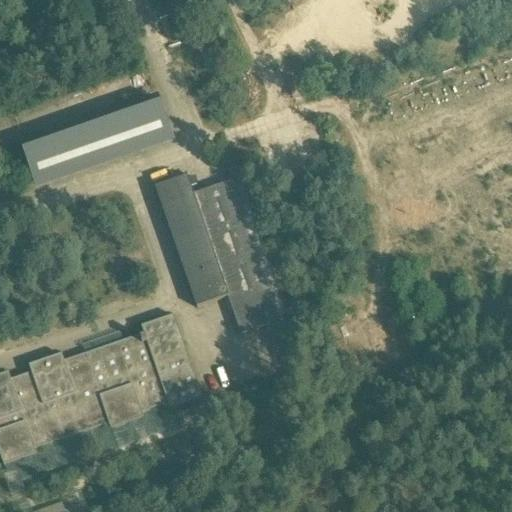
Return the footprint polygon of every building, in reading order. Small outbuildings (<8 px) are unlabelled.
[(198,38),(187,8),(160,18),(170,47),(198,38)] [(35,174),(168,128),(157,97),(25,142),(35,174)] [(289,317),(288,317),(241,179),(194,195),(187,176),(156,187),(198,307),(228,297),(241,333),(289,317)] [(9,373),(0,375),(0,453),(4,466),(37,455),(35,450),(109,424),(111,429),(144,417),(142,413),(169,404),(170,409),(203,397),(174,316),(142,327),(144,334),(85,354),(89,365),(69,372),(62,354),(29,366),(31,373),(11,380),(9,373)] [(288,379),(275,384),(279,399),(293,394),(288,379)]
